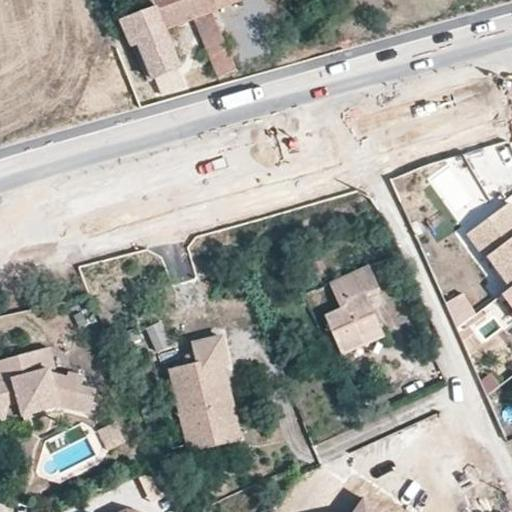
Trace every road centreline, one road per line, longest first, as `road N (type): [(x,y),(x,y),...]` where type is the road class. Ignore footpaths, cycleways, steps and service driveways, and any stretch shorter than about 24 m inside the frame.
road 1 (residential): [(360,131),(511,482)]
road 2 (secondary): [(0,245),(360,131)]
road 3 (secondary): [(360,131),(511,87)]
